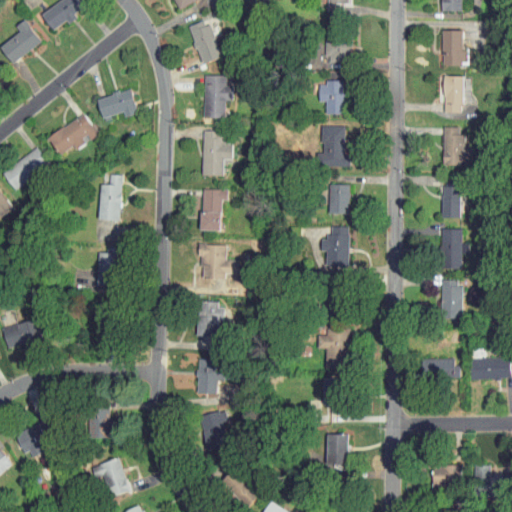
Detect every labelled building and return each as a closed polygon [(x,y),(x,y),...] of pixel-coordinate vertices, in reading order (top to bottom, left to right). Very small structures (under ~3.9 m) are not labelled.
[(45,25),(67,10),(64,7),(74,0),(42,0),(33,7),(45,25)] [(318,0),(319,10),(333,10),(333,0),(318,0)] [(179,20),(193,58),(212,51),(198,13),(179,20)] [(0,50),(5,57),(32,35),(16,14),(7,21),(11,25),(0,33),(0,50)] [(460,59),(460,44),(454,44),(455,24),(434,24),(433,58),(460,59)] [(316,35),(317,50),(319,50),(320,57),(344,55),(343,34),(316,35)] [(217,69),(195,69),(195,111),(217,111),(217,94),(223,94),(223,78),(217,78),(217,69)] [(435,106),(454,106),(454,70),(435,69),(435,106)] [(335,107),(335,75),(310,75),(310,95),(316,95),(316,108),(335,107)] [(115,106),(116,111),(128,108),(122,84),(89,91),(94,111),(115,106)] [(52,148),(65,140),(67,144),(78,136),(78,135),(88,128),(74,107),(40,131),(52,148)] [(335,120),(314,120),(314,160),(341,160),(341,149),(336,149),(335,120)] [(457,129),(452,128),(452,121),(435,121),(434,159),(457,159),(457,129)] [(214,125),(194,124),(193,169),(214,170),(215,152),(224,152),(224,137),(214,137),(214,125)] [(0,160),(0,174),(5,183),(40,160),(28,142),(0,160)] [(91,178),(91,213),(112,214),(112,169),(100,168),(100,178),(91,178)] [(340,208),(341,179),(321,178),(321,207),(340,208)] [(452,212),(453,181),(434,181),(433,212),(452,212)] [(213,225),(213,193),(219,193),(219,183),(193,183),(193,224),(213,225)] [(318,260),(339,260),(340,221),(322,220),(322,231),(312,231),(312,245),(318,245),(318,260)] [(453,223),(434,223),(433,263),(453,263),(453,248),(460,248),(460,238),(453,238),(453,223)] [(217,238),(192,238),(191,272),(216,272),(216,267),(230,267),(230,254),(216,253),(217,238)] [(90,246),(89,279),(111,279),(112,246),(90,246)] [(452,274),(433,274),(433,304),(452,304),(452,274)] [(213,296),(191,296),(190,331),(212,331),(213,296)] [(0,320),(0,341),(33,332),(28,312),(0,320)] [(317,367),(315,400),(338,402),(343,324),(312,322),(310,342),(318,343),(317,362),(339,364),(339,368),(317,367)] [(502,351),(461,352),(461,373),(502,372),(502,351)] [(449,352),(414,353),(415,373),(449,373),(449,352)] [(188,388),(208,388),(209,375),(215,375),(215,353),(189,353),(188,388)] [(200,445),(220,441),(212,405),(193,409),(200,445)] [(20,444),(23,451),(33,446),(28,431),(32,430),(28,418),(6,427),(14,446),(20,444)] [(339,428),(319,428),(318,458),(338,459),(339,428)] [(91,471),(99,492),(121,484),(108,451),(82,460),(86,472),(91,471)] [(482,460),(466,459),(466,478),(482,479),(482,460)] [(444,460),(425,461),(426,485),(445,484),(444,460)] [(291,511),(261,494),(250,511),(291,511)] [(113,507),(115,511),(138,511),(132,498),(113,507)]
